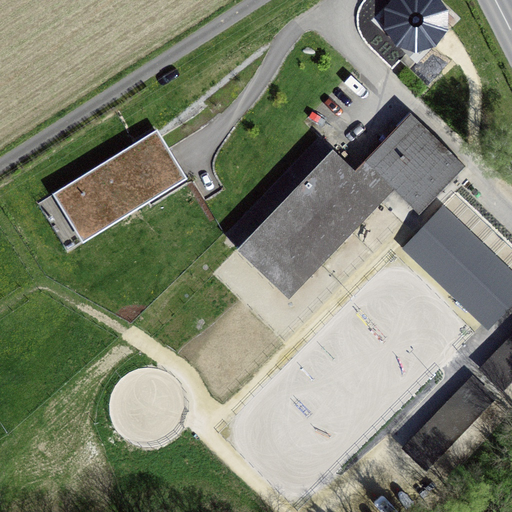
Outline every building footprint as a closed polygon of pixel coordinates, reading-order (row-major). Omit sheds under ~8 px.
[(388,0),(374,15),(410,50),(428,31),(435,37),(454,18),(435,0),(388,0)] [(419,213),(465,166),(410,113),(364,161),(419,213)] [(127,201),(132,209),(185,177),(159,137),(138,150),(135,144),(59,191),(66,204),(65,205),(81,230),(127,201)] [(321,139),(228,236),(239,247),(237,249),(276,286),(371,187),(321,139)] [(511,296),(511,270),(456,217),(441,233),(510,300),(511,296)] [(482,328),(413,262),(383,293),(452,360),(482,328)] [(355,322),(339,338),(408,405),(424,388),(355,322)] [(511,377),(511,344),(486,371),(502,387),(511,377)] [(409,451),(426,467),(492,398),(476,382),(409,451)]
